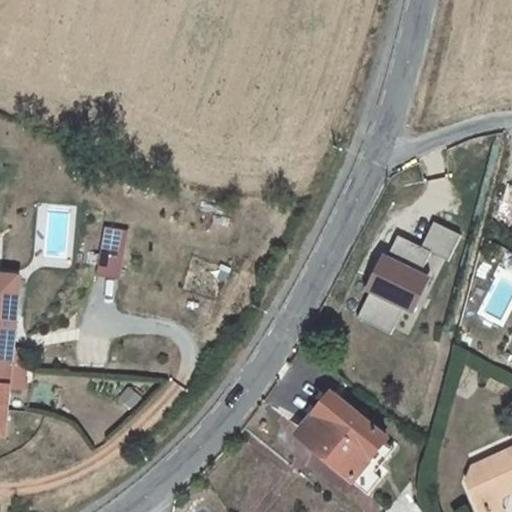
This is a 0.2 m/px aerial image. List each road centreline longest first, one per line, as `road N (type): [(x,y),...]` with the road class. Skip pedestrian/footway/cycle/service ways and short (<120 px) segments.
road 1 (tertiary): [(123,511),(241,400),(285,335),(376,161)]
road 2 (tertiary): [(376,161),(424,0)]
road 3 (residential): [(376,161),(511,121)]
